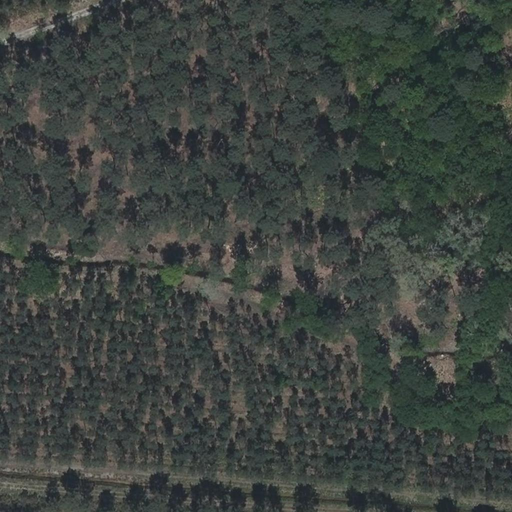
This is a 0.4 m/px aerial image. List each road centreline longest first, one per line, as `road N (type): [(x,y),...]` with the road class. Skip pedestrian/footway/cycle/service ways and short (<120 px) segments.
road 1 (track): [(511,497),(0,459)]
road 2 (track): [(368,511),(0,485)]
road 3 (track): [(0,262),(155,273),(244,298)]
road 4 (track): [(0,42),(115,0)]
